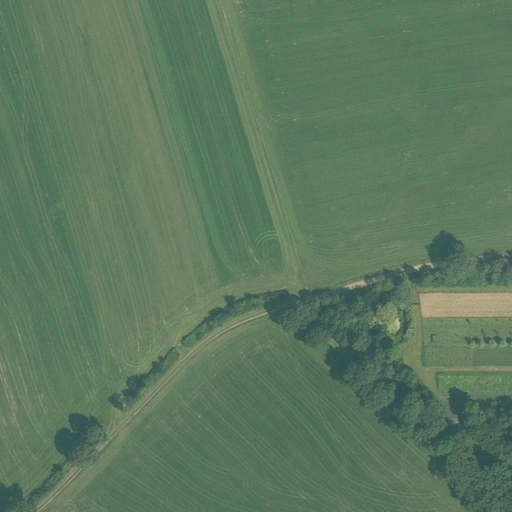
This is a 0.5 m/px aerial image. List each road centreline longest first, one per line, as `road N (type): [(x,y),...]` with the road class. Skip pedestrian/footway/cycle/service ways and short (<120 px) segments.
road 1 (track): [(28,511),(225,322),(399,270),(511,261)]
road 2 (track): [(281,306),(511,505)]
